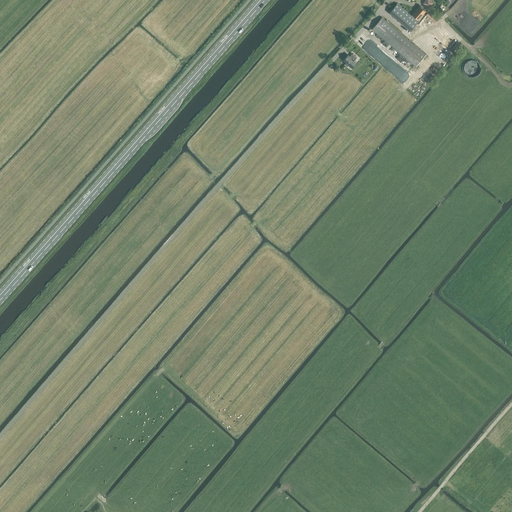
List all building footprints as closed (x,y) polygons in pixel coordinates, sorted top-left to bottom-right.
[(411,30),(419,21),(397,3),(390,12),(411,30)] [(419,20),(426,11),(420,5),(412,14),(419,20)] [(415,67),(426,54),(382,17),(372,29),(415,67)] [(465,28),(470,32),(473,28),(469,24),(465,28)] [(357,57),(353,54),(351,56),(349,54),(343,60),(346,63),(345,63),(348,66),(349,65),(352,67),(357,62),(355,60),(357,57)]
